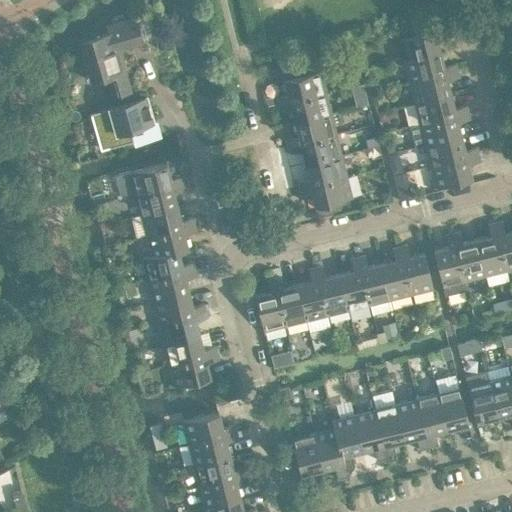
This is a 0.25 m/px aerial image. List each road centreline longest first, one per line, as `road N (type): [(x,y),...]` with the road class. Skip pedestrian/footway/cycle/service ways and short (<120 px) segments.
road 1 (residential): [(227,260),(288,511)]
road 2 (residential): [(287,240),(511,189)]
road 3 (residential): [(227,260),(199,151),(260,136)]
road 4 (residential): [(511,179),(467,16)]
